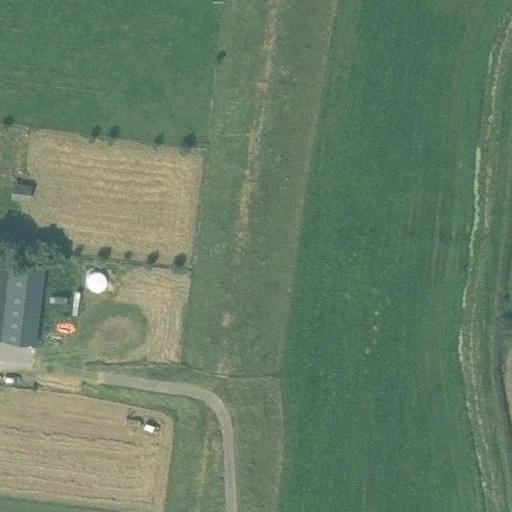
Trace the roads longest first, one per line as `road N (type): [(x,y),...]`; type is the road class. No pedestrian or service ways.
road 1 (track): [(271,0),(216,402)]
road 2 (track): [(230,511),(226,420),(205,395),(0,368)]
